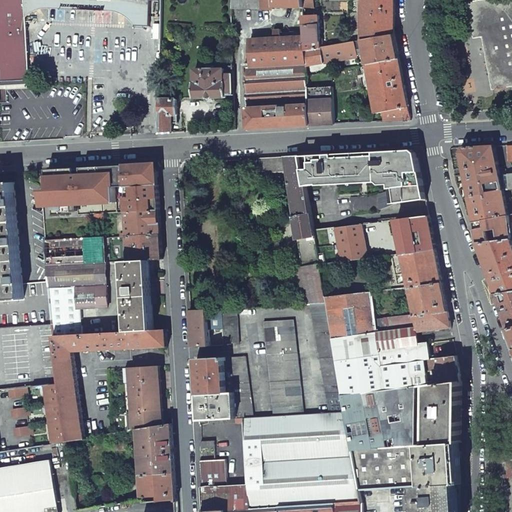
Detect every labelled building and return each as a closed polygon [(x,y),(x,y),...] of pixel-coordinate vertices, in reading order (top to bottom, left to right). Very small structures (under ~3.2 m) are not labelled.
[(0,0),(0,81),(30,80),(28,45),(26,21),(26,18),(26,14),(35,5),(40,0),(85,0),(85,2),(85,5),(95,6),(95,0),(98,0),(112,1),(120,1),(135,18),(150,19),(150,0),(155,0),(161,0),(160,0),(0,0)] [(40,0),(26,14),(26,18),(28,16),(35,11),(39,10),(42,9),(48,9),(108,11),(113,11),(118,13),(122,14),(126,17),(130,20),(133,23),(134,25),(135,18),(120,1),(112,1),(98,0),(95,0),(95,6),(85,5),(85,0),(40,0)] [(230,0),(231,9),(261,9),(262,7),(261,7),(261,0),(230,0)] [(363,29),(364,41),(396,36),(395,23),(395,16),(395,0),(363,0),(363,3),(363,29)] [(511,0),(482,0),(468,3),(473,39),(483,37),(492,90),(511,86),(511,0)] [(320,16),(304,17),(305,36),(306,51),(321,48),(320,16)] [(250,40),(251,68),(307,65),(306,51),(305,36),(281,38),(281,31),(280,30),(275,30),(274,31),(275,38),(250,40)] [(396,36),(364,41),(365,49),(368,65),(400,59),(399,52),(396,36)] [(321,48),(306,51),(307,65),(307,66),(323,64),(358,58),(356,51),(365,49),(364,41),(321,48)] [(368,65),(377,113),(384,112),(409,107),(405,83),(400,59),(368,65)] [(251,68),(247,68),(248,107),(309,104),(308,89),(307,67),(307,66),(307,65),(251,68)] [(193,83),(194,99),(227,98),(227,95),(234,95),(233,71),(226,72),(226,69),(194,70),(195,82),(193,83)] [(309,104),(310,126),(316,126),(335,125),(333,87),(308,89),(309,104)] [(160,100),(159,134),(173,133),(173,124),(177,124),(178,101),(160,100)] [(309,104),(248,107),(249,129),(293,127),(310,126),(309,104)] [(409,107),(384,112),(384,122),(412,121),(409,107)] [(495,146),(464,148),(461,154),(464,167),(464,171),(465,174),(470,197),(505,190),(502,176),(499,165),(501,164),(500,161),(499,162),(495,146)] [(319,185),(378,182),(378,181),(390,181),(392,190),(394,204),(397,204),(426,199),(419,158),(409,151),(370,153),(361,153),(301,157),(306,186),(319,185)] [(260,159),(261,172),(268,172),(268,173),(288,173),(286,157),(260,159)] [(301,157),(286,157),(288,173),(299,240),(315,238),(314,231),(306,186),(301,157)] [(159,186),(158,171),(151,164),(119,166),(73,168),(41,170),(47,240),(87,238),(91,238),(90,214),(118,213),(117,194),(117,189),(126,188),(159,186)] [(0,183),(0,301),(24,300),(23,284),(15,182),(0,183)] [(126,188),(127,213),(161,212),(160,199),(159,186),(126,188)] [(351,214),(375,213),(397,204),(394,204),(392,190),(373,196),(350,198),(351,214)] [(505,190),(470,197),(473,212),(473,215),(474,222),(492,219),(510,215),(505,190)] [(128,234),(128,236),(162,235),(161,223),(161,212),(127,213),(128,231),(125,231),(125,234),(128,234)] [(511,214),(510,215),(492,219),(493,228),(476,231),(478,243),(479,244),(511,239),(511,214)] [(430,217),(397,221),(403,254),(436,250),(435,244),(430,217)] [(492,219),(474,222),(476,228),(476,231),(493,228),(492,219)] [(379,223),(314,231),(315,238),(320,265),(385,256),(379,223)] [(128,236),(130,261),(151,260),(163,260),(163,247),(162,235),(128,236)] [(87,238),(88,263),(106,262),(105,237),(91,238),(87,238)] [(50,282),(51,289),(76,287),(107,286),(106,262),(88,263),(87,238),(47,240),(50,282)] [(315,238),(299,240),(302,267),(320,265),(315,238)] [(511,239),(479,244),(488,269),(498,294),(511,292),(511,239)] [(436,250),(403,254),(410,288),(443,283),(442,278),(436,250)] [(126,262),(130,331),(155,330),(153,295),(151,260),(130,261),(126,262)] [(296,268),(302,305),(311,305),(327,303),(326,298),(325,291),(320,265),(302,267),(296,268)] [(0,327),(54,324),(51,289),(50,282),(23,284),(24,300),(0,301),(0,327)] [(443,283),(410,288),(414,308),(412,309),(413,316),(416,315),(449,311),(448,307),(443,283)] [(76,287),(78,310),(82,310),(98,309),(108,308),(107,286),(76,287)] [(365,286),(325,291),(326,298),(366,293),(365,286)] [(54,324),(55,336),(83,334),(82,319),(82,310),(78,310),(76,287),(51,289),(54,324)] [(366,293),(326,298),(327,303),(333,340),(385,332),(383,319),(377,320),(373,292),(366,293)] [(511,292),(498,294),(504,312),(511,330),(511,329),(511,292)] [(327,303),(311,305),(330,413),(346,412),(343,396),(337,362),(333,340),(327,303)] [(82,310),(82,319),(98,318),(98,309),(82,310)] [(223,310),(225,344),(225,346),(227,345),(227,344),(237,343),(237,345),(240,345),(238,309),(223,310)] [(209,310),(191,311),(192,329),(193,347),(211,346),(209,310)] [(223,310),(209,310),(211,346),(225,346),(223,310)] [(418,327),(419,333),(452,328),(449,311),(416,315),(418,327)] [(383,319),(385,332),(401,330),(407,328),(418,327),(416,315),(413,316),(383,319)] [(294,320),(265,322),(275,416),(304,415),(294,320)] [(0,390),(11,389),(27,387),(47,384),(61,383),(55,336),(54,324),(0,327),(0,390)] [(333,340),(337,362),(376,357),(377,362),(383,361),(381,349),(420,344),(418,333),(419,333),(418,327),(407,328),(401,330),(385,332),(333,340)] [(84,334),(85,352),(151,348),(168,347),(168,338),(167,329),(155,330),(130,331),(110,333),(84,334)] [(66,422),(69,441),(86,439),(74,352),(85,352),(84,334),(83,334),(55,336),(61,383),(64,402),(66,422)] [(422,346),(424,361),(432,360),(430,343),(421,345),(422,346)] [(337,362),(343,396),(416,387),(428,386),(426,372),(424,361),(422,346),(421,345),(420,345),(420,344),(381,349),(383,361),(377,362),(376,357),(337,362)] [(246,356),(230,357),(237,419),(243,418),(245,418),(254,418),(246,356)] [(230,357),(197,360),(198,390),(200,421),(236,419),(237,419),(230,357)] [(457,357),(440,359),(441,369),(436,370),(438,384),(462,381),(462,378),(457,357)] [(432,360),(424,361),(426,372),(436,370),(441,369),(440,359),(432,360)] [(132,383),(158,381),(157,367),(131,369),(132,383)] [(133,398),(158,396),(158,381),(132,383),(133,398)] [(438,384),(431,385),(430,445),(458,443),(462,443),(462,412),(462,381),(438,384)] [(61,383),(47,384),(49,395),(48,395),(49,405),(64,402),(61,383)] [(11,389),(12,398),(28,396),(27,387),(11,389)] [(416,387),(343,396),(346,412),(352,450),(415,446),(416,387)] [(133,413),(159,411),(158,396),(133,398),(127,398),(128,413),(133,413)] [(50,414),(51,424),(66,422),(64,402),(49,405),(50,405),(51,414),(50,414)] [(14,418),(31,416),(30,407),(13,410),(14,418)] [(139,430),(160,427),(159,411),(133,413),(134,431),(139,430)] [(264,439),(266,484),(250,485),(251,509),(362,502),(360,490),(352,450),(346,412),(330,413),(304,415),(275,416),(254,418),(245,418),(247,441),(264,439)] [(69,441),(66,422),(51,424),(52,424),(54,433),(52,433),(54,444),(69,441)] [(139,430),(142,476),(176,474),(174,449),(173,425),(164,426),(160,427),(139,430)] [(32,426),(16,429),(17,437),(33,435),(32,426)] [(266,484),(264,439),(247,441),(250,485),(266,484)] [(430,445),(423,445),(426,486),(456,484),(461,483),(459,463),(458,443),(430,445)] [(415,446),(352,450),(360,490),(419,486),(426,486),(423,445),(415,446)] [(200,460),(201,488),(230,486),(227,458),(213,459),(200,460)] [(0,468),(0,511),(59,511),(52,460),(0,468)] [(142,476),(144,497),(160,497),(160,500),(177,500),(177,487),(176,474),(142,476)] [(457,511),(456,484),(426,486),(419,486),(420,499),(417,500),(417,503),(420,503),(420,511),(457,511)] [(230,486),(201,488),(202,511),(224,511),(251,509),(250,485),(230,486)] [(363,511),(363,501),(362,502),(251,509),(224,511),(363,511)]
